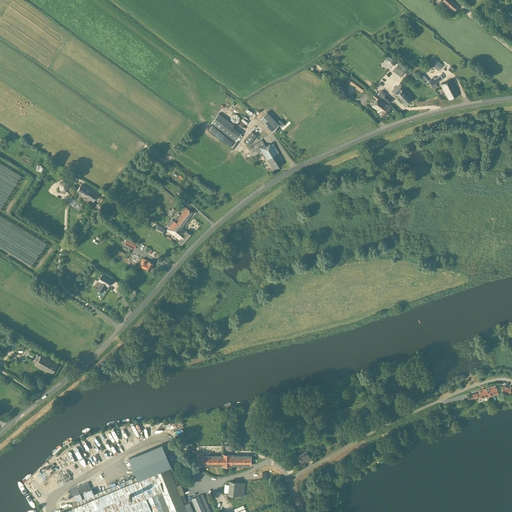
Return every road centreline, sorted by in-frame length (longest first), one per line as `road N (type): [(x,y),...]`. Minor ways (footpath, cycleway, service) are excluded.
road 1 (tertiary): [(0,433),(82,366),(201,238),(264,187),(405,120),(511,98)]
road 2 (unclassified): [(511,381),(476,384),(400,418),(302,470),(291,486)]
road 3 (residential): [(291,486),(273,462),(217,480),(181,459)]
